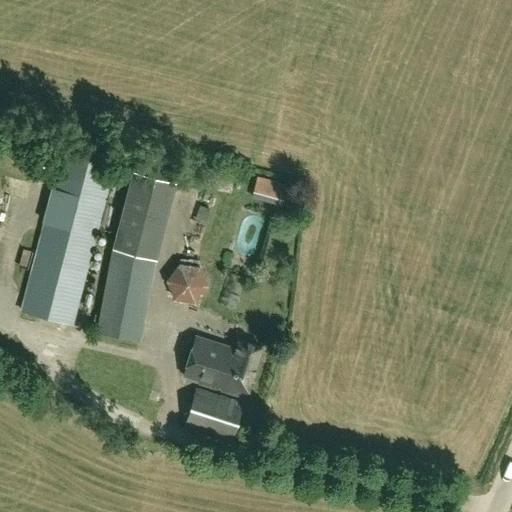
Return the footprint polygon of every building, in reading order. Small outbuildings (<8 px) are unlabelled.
[(106,164),(109,154),(76,145),(71,155),(63,153),(22,311),(72,324),(113,166),(106,164)] [(198,188),(231,193),(234,171),(201,166),(198,188)] [(131,171),(116,248),(157,256),(171,180),(131,171)] [(250,198),(282,207),(288,185),(257,176),(250,198)] [(251,242),(260,206),(239,201),(230,237),(251,242)] [(116,248),(101,331),(142,340),(157,256),(116,248)] [(165,280),(173,300),(195,304),(208,286),(200,266),(179,263),(165,280)] [(246,399),(261,347),(238,341),(235,349),(197,337),(184,379),(246,399)] [(145,374),(150,356),(126,351),(122,368),(145,374)] [(183,427),(231,442),(244,404),(196,388),(183,427)]
